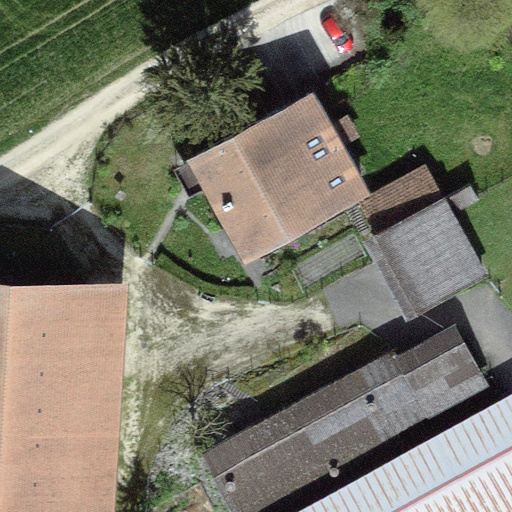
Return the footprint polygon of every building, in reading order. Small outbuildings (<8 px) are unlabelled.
[(333,100),(204,169),(251,257),(380,188),(333,100)] [(455,205),(379,246),(420,319),(495,278),(455,205)] [(128,511),(145,290),(0,279),(0,511),(128,511)] [(218,461),(246,511),(285,511),(506,387),(467,319),(218,461)] [(511,511),(511,397),(506,387),(285,511),(511,511)]
